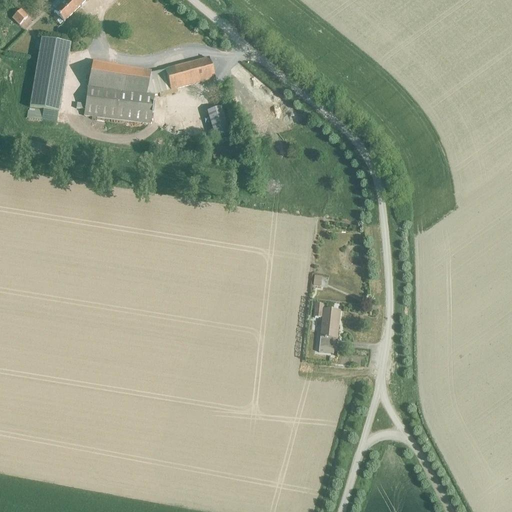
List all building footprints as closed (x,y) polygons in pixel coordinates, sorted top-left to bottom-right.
[(64,23),(87,0),(67,0),(54,12),(64,23)] [(19,25),(27,17),(20,10),(12,18),(19,25)] [(41,39),(29,108),(59,113),(71,44),(41,39)] [(176,90),(214,79),(209,59),(150,75),(151,73),(121,68),(92,62),(87,88),(83,116),(150,125),(153,96),(158,95),(159,98),(177,93),(176,90)] [(220,108),(207,112),(215,139),(228,135),(220,108)] [(314,304),(313,318),(321,318),(322,305),(314,304)] [(333,354),(334,348),(335,339),(337,339),(340,311),(323,310),(318,353),(333,354)]
